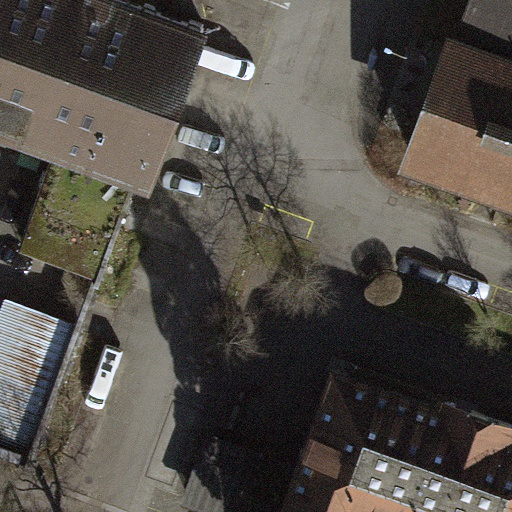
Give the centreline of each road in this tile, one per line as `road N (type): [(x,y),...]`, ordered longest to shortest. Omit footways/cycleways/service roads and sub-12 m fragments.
road 1 (unclassified): [(211,167),(90,472),(95,511)]
road 2 (unclassified): [(135,511),(160,493),(285,192)]
road 3 (unclassified): [(511,272),(285,192)]
road 4 (unclassified): [(285,192),(356,6)]
road 5 (unclassified): [(278,0),(211,167)]
